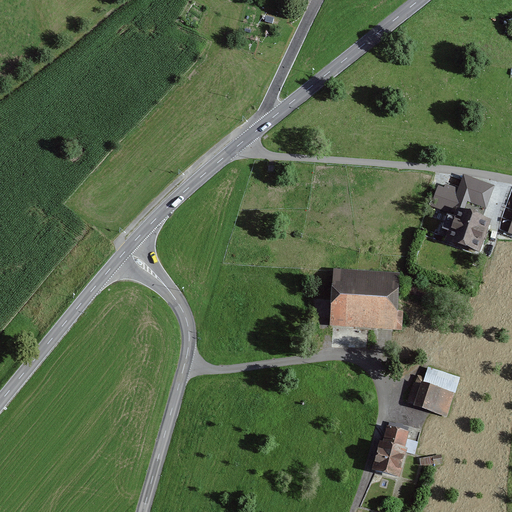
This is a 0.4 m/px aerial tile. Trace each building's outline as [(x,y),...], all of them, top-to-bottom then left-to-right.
[(460,192),(447,187),(444,196),(464,203),(449,245),(479,256),(491,224),(483,221),(495,188),(465,177),(460,192)] [(402,277),(336,274),(334,327),(399,330),(402,277)] [(457,380),(428,370),(416,407),(445,417),(457,380)] [(409,436),(389,430),(375,472),(402,481),(410,454),(404,452),(409,436)] [(442,455),(419,459),(421,467),(443,463),(442,455)]
